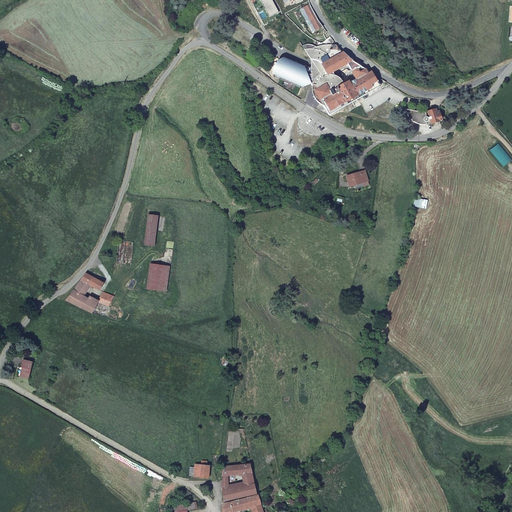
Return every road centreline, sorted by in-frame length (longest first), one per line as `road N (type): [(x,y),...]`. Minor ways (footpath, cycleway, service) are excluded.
road 1 (unclassified): [(508,70),(444,131),(388,138),(343,130),(214,46),(189,45),(147,99),(94,256),(29,317),(0,367)]
road 2 (unclassified): [(508,70),(449,91),(416,92),(343,46),(313,0)]
road 3 (residential): [(0,377),(187,485)]
